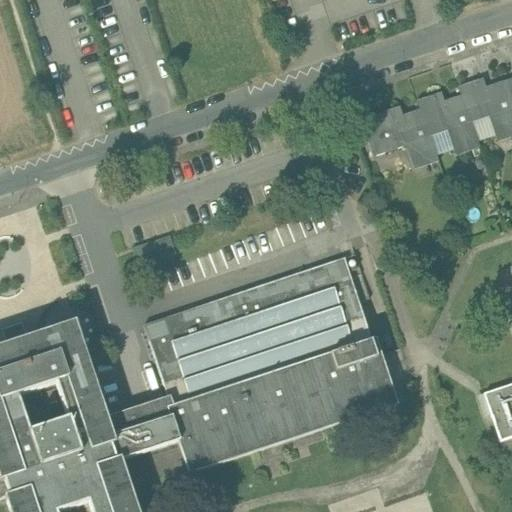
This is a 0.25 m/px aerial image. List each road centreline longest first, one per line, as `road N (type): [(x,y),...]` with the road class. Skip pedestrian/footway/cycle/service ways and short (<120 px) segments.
road 1 (residential): [(0,177),(511,7)]
road 2 (track): [(8,0),(59,156)]
